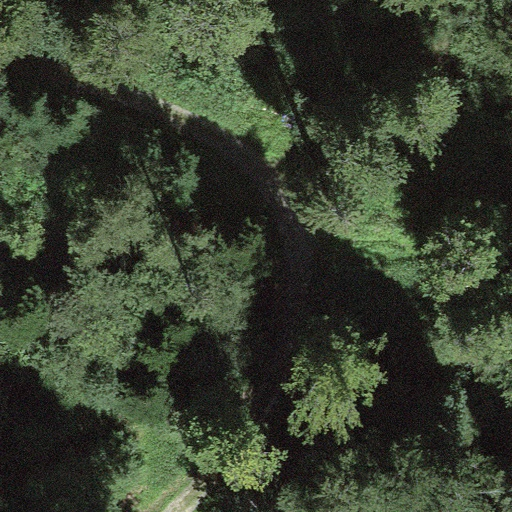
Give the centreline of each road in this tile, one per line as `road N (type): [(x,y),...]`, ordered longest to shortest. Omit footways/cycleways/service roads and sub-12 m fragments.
road 1 (track): [(0,45),(217,129),(255,159),(292,223),(300,316),(275,401),(173,511)]
road 2 (track): [(301,270),(511,236)]
